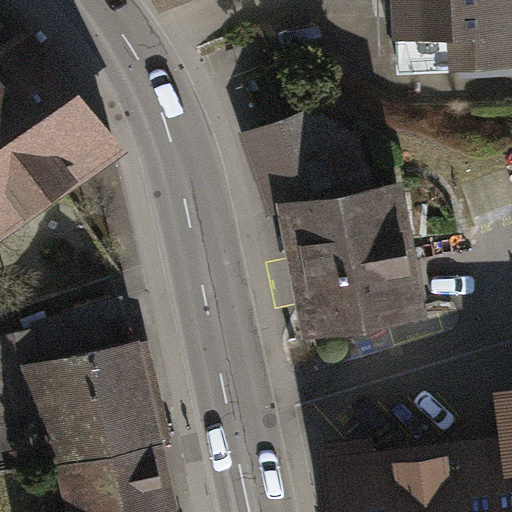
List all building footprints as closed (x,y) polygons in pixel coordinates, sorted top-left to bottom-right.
[(147,0),(158,19),(190,0),(147,0)] [(511,0),(390,0),(392,38),(398,38),(399,70),(511,66),(511,0)] [(0,53),(0,243),(123,150),(34,31),(0,53)] [(285,209),(309,338),(434,313),(409,182),(382,187),(366,134),(312,108),(240,133),(270,216),(285,209)] [(28,362),(134,339),(125,296),(25,326),(26,333),(0,338),(0,474),(61,469),(53,426),(41,428),(28,362)] [(134,339),(28,362),(41,428),(53,426),(61,469),(69,511),(167,511),(181,509),(143,337),(134,339)] [(506,438),(378,453),(375,437),(321,446),(330,511),(511,511),(511,388),(499,390),(506,438)]
